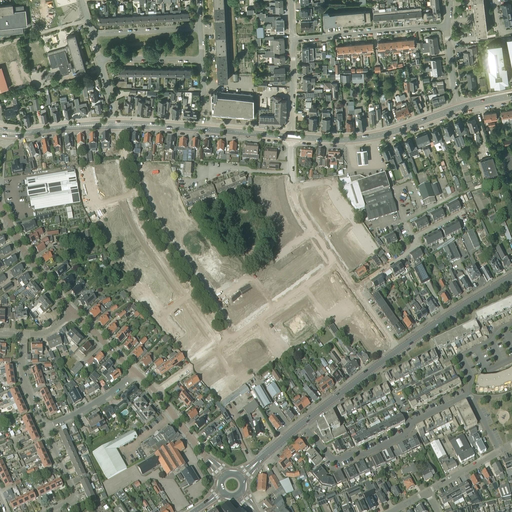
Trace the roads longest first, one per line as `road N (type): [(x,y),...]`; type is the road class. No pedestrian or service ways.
road 1 (residential): [(206,306),(144,214),(120,130)]
road 2 (secondary): [(457,108),(362,139),(290,136)]
road 3 (residential): [(291,40),(446,29)]
road 4 (residential): [(409,423),(361,455),(332,462),(301,424)]
road 5 (tertiary): [(397,350),(511,276)]
road 6 (residential): [(73,314),(0,206)]
road 7 (residential): [(231,338),(336,263)]
road 8 (tertiary): [(301,424),(397,350)]
